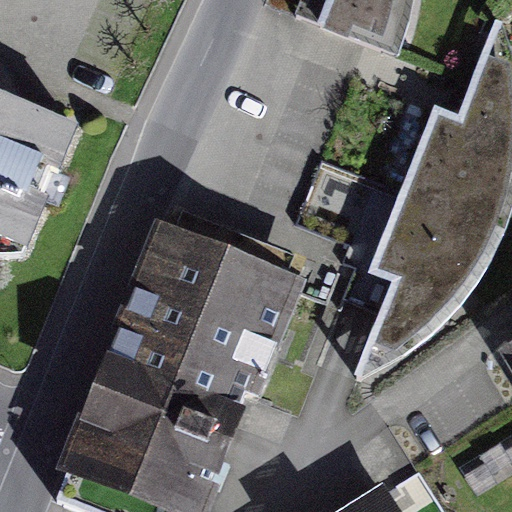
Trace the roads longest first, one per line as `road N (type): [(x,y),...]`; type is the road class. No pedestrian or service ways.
road 1 (unclassified): [(39,453),(231,0)]
road 2 (unknown): [(344,262),(150,179)]
road 3 (unknown): [(262,0),(296,41),(424,87)]
